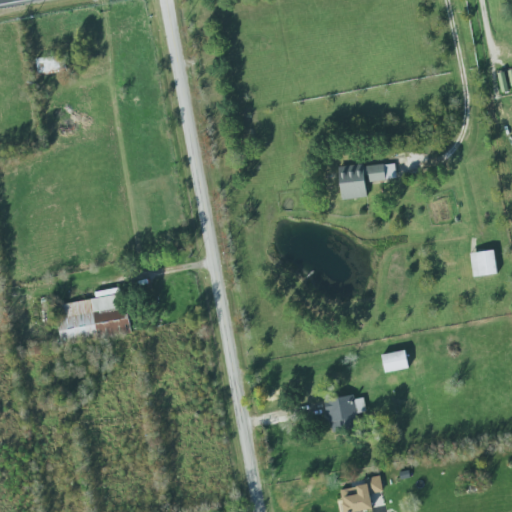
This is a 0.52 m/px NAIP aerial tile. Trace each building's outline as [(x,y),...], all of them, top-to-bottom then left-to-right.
[(57,56),(38,58),(39,75),(59,73),(57,56)] [(500,93),(507,92),(503,72),(496,74),(500,93)] [(393,163),(338,168),(341,200),(367,197),(365,183),(395,180),(393,163)] [(469,254),(473,278),(497,274),(493,250),(469,254)] [(384,374),(408,369),(404,351),(380,355),(384,374)] [(362,398),(354,400),(353,395),(324,400),(330,430),(367,423),(362,398)] [(359,511),(372,510),(369,495),(382,492),(379,476),(365,479),(366,485),(339,490),(343,511),(359,511)]
